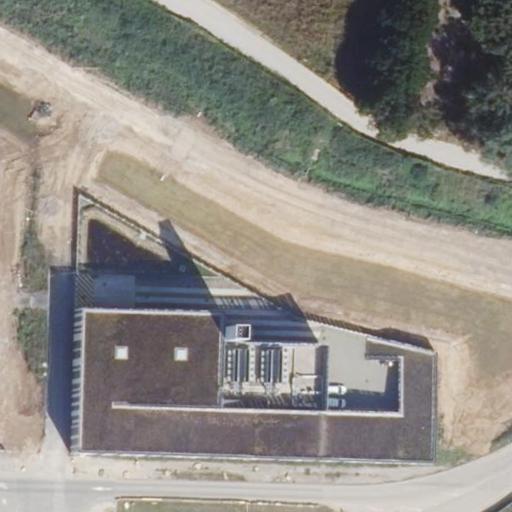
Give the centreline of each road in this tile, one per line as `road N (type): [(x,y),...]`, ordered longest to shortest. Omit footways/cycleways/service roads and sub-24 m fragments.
road 1 (track): [(511,251),(293,192),(199,152),(0,45)]
road 2 (secondary): [(461,492),(36,487)]
road 3 (track): [(511,170),(361,125),(155,0)]
